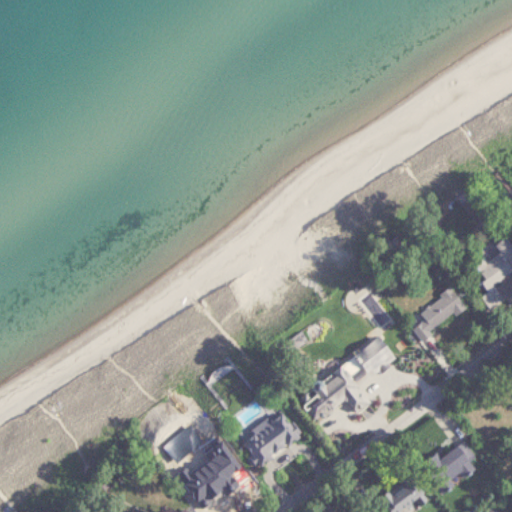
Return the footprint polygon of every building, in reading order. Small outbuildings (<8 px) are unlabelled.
[(511,247),(474,272),(488,294),(484,297),(490,307),(505,298),(496,284),(511,272),(511,247)] [(467,307),(455,288),(419,312),(424,320),(417,324),(425,336),(467,307)] [(406,368),(400,361),(413,349),(397,332),(369,357),(392,382),(406,368)] [(304,434),(281,408),(241,441),(264,468),(304,434)] [(195,491),(234,462),(248,480),(220,501),(219,499),(208,507),(195,491)]
